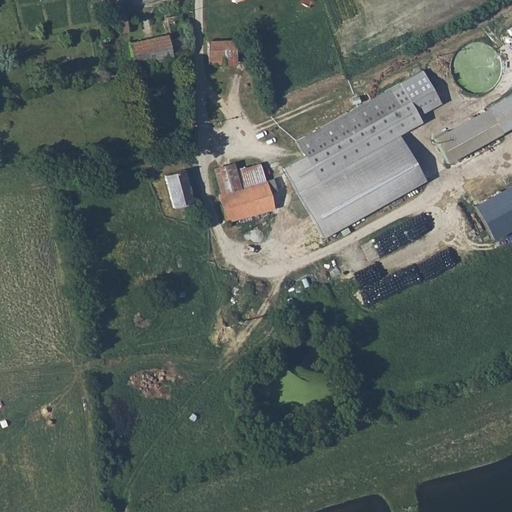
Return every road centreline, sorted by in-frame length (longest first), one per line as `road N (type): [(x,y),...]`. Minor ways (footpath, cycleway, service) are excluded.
road 1 (track): [(511,146),(276,275),(227,257),(216,231)]
road 2 (unknown): [(0,187),(173,164),(201,153)]
